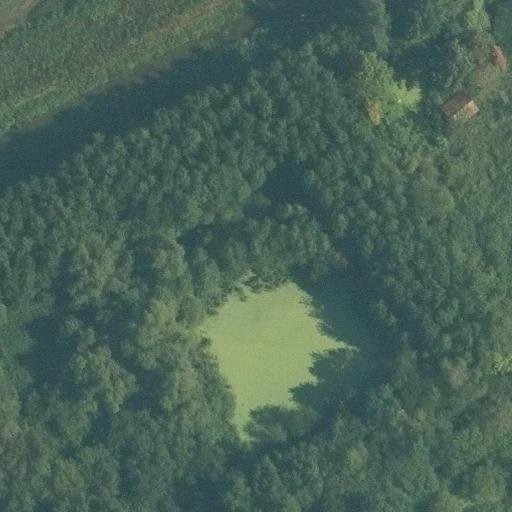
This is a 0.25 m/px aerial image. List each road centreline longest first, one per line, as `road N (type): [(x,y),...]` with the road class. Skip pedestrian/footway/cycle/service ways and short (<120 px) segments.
road 1 (track): [(0,210),(440,0)]
road 2 (track): [(0,113),(242,0)]
